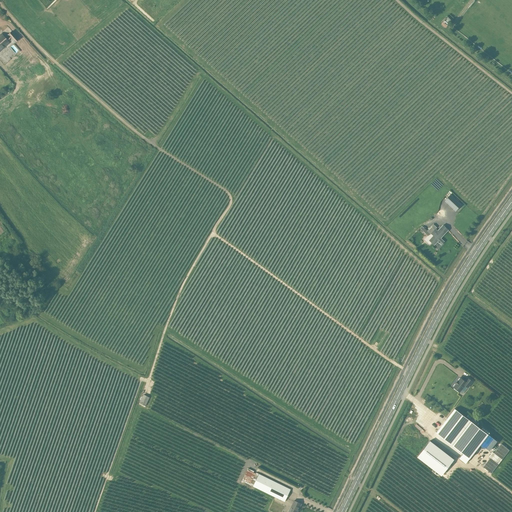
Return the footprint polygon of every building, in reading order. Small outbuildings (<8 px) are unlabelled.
[(19,38),(12,30),(6,36),(7,36),(5,38),(1,34),(0,35),(0,49),(8,43),(11,41),(13,43),(19,38)] [(49,72),(37,58),(32,63),(38,70),(31,76),(37,82),(49,72)] [(450,195),(445,201),(456,211),(462,205),(450,195)] [(437,228),(433,224),(427,231),(431,234),(433,236),(429,240),(434,245),(438,241),(441,245),(444,242),(441,238),(448,230),(443,225),(438,231),(436,229),(437,228)] [(465,381),(461,378),(458,381),(455,383),(456,384),(453,387),(459,392),(465,385),(468,387),(472,381),(468,378),(465,381)] [(150,397),(144,394),(139,403),(145,406),(150,397)] [(488,434),(455,408),(436,432),(470,458),(488,434)] [(454,459),(430,441),(417,457),(441,475),(454,459)] [(494,473),(510,449),(501,443),(495,453),(494,452),(484,467),(494,473)] [(247,469),(242,481),(285,502),(291,489),(259,474),(256,473),(256,474),(247,469)] [(297,511),(301,504),(294,501),(288,511),(297,511)]
